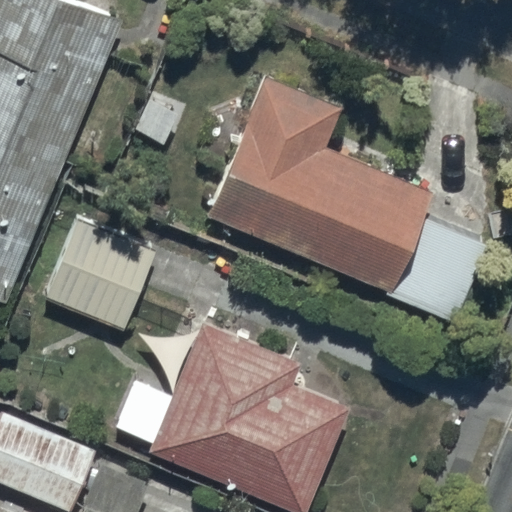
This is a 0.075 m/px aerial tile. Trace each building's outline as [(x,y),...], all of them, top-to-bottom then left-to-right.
[(0,0),(0,297),(8,301),(124,20),(74,0),(0,0)] [(346,108),(268,75),(209,215),(393,292),(425,217),(435,192),(329,148),(346,108)] [(489,245),(425,217),(393,292),(458,319),(489,245)] [(48,296),(127,328),(158,250),(79,218),(48,296)] [(299,357),(201,317),(148,443),(301,507),(346,398),(291,375),(299,357)] [(97,450),(5,413),(0,424),(0,481),(73,511),(97,450)]
